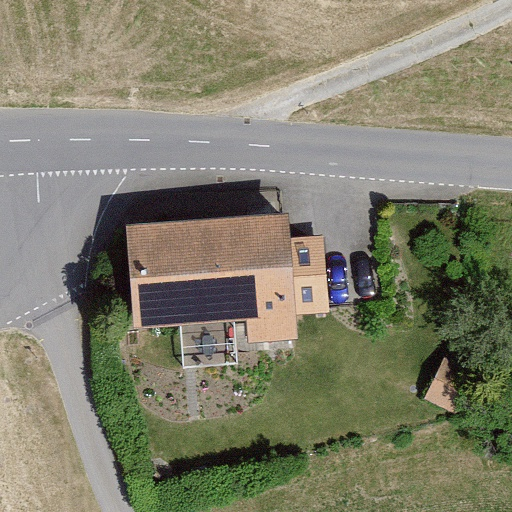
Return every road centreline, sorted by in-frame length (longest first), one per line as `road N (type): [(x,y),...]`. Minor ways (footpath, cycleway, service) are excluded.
road 1 (tertiary): [(511,168),(37,140)]
road 2 (unclassified): [(0,299),(37,247),(37,140)]
